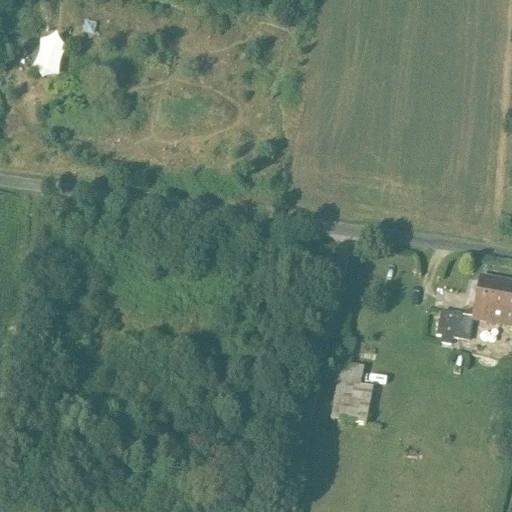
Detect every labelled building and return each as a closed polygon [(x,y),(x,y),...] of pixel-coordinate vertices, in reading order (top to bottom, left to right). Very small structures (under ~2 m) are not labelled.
[(55,40),(29,48),(42,87),(68,79),(55,40)] [(511,292),(479,286),(471,325),(511,333),(511,292)] [(461,322),(439,319),(435,342),(457,345),(461,322)] [(350,350),(341,348),(336,368),(339,369),(346,371),(350,350)] [(346,371),(339,369),(335,388),(360,392),(363,374),(346,371)] [(360,392),(335,388),(329,424),(363,430),(369,394),(360,392)]
